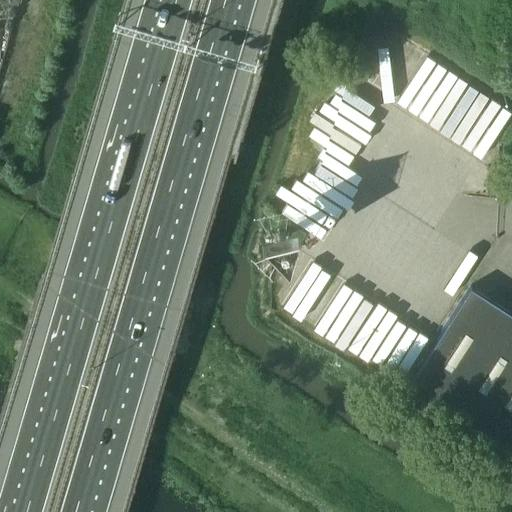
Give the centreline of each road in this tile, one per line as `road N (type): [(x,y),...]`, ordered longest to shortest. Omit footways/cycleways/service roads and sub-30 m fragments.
road 1 (motorway): [(177,0),(26,511)]
road 2 (motorway): [(76,511),(226,0)]
road 3 (track): [(0,287),(338,511)]
